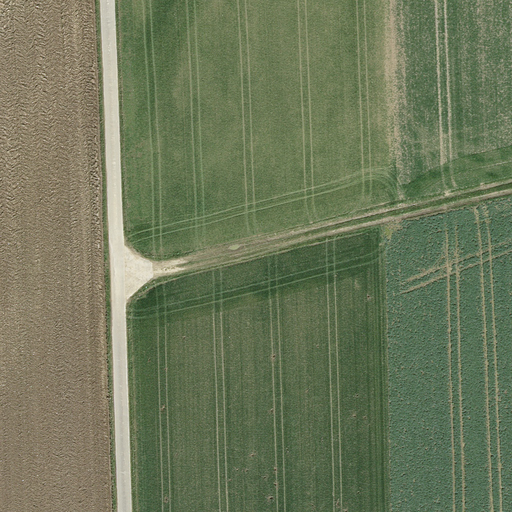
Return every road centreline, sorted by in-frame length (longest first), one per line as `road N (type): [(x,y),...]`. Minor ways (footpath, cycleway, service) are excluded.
road 1 (track): [(110,257),(156,274),(511,189)]
road 2 (track): [(105,0),(110,257)]
road 3 (track): [(122,511),(110,257)]
